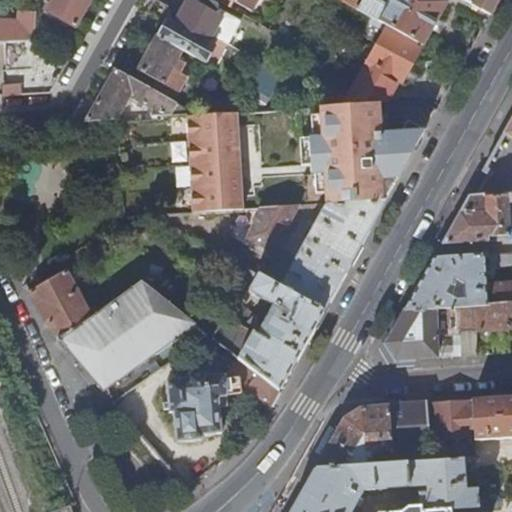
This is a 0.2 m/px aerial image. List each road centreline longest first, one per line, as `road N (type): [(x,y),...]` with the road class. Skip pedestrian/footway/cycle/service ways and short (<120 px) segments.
road 1 (secondary): [(511,51),(336,357)]
road 2 (residential): [(0,294),(98,511)]
road 3 (secondary): [(336,357),(280,448),(213,511)]
road 4 (residential): [(131,0),(85,84),(41,113),(0,114)]
road 5 (residential): [(336,357),(378,381),(511,373)]
